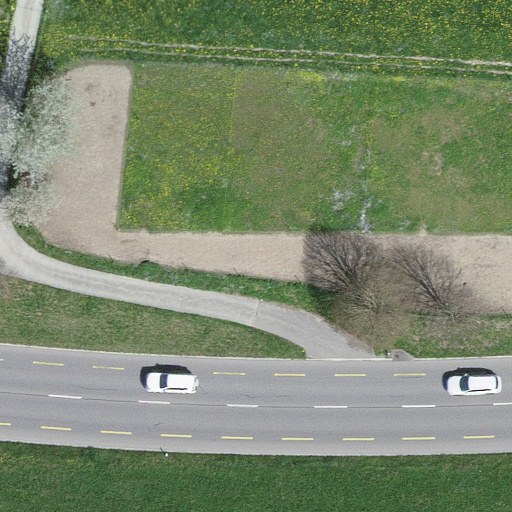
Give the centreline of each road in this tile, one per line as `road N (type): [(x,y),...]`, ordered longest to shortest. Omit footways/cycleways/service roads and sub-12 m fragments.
road 1 (primary): [(0,391),(244,404),(511,402)]
road 2 (track): [(361,405),(332,351),(309,333),(268,316),(59,273),(0,244)]
road 3 (track): [(24,0),(0,143)]
